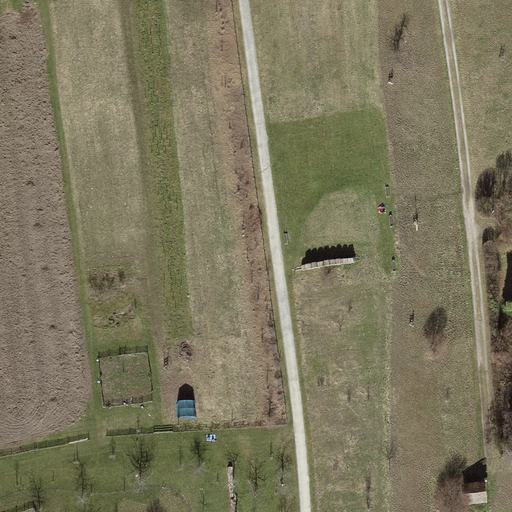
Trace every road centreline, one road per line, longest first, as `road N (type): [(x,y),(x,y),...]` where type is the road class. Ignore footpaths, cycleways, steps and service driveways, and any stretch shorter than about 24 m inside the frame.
road 1 (track): [(304,511),(242,0)]
road 2 (track): [(444,0),(482,351)]
